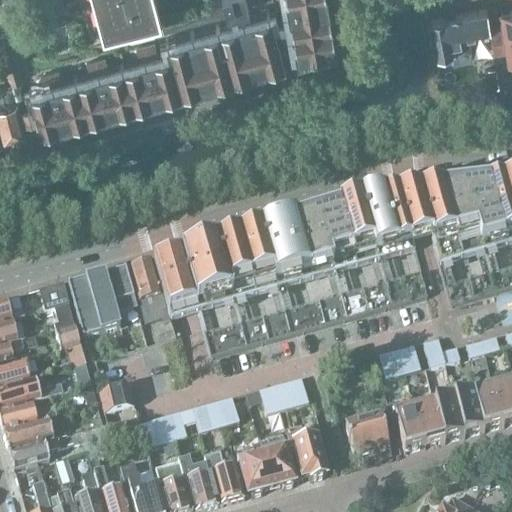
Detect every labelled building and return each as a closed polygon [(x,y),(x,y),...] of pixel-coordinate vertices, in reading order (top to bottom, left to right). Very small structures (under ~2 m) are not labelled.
[(92,0),(102,36),(126,30),(129,41),(154,35),(151,23),(160,21),(154,0),(92,0)] [(221,0),(223,4),(160,21),(163,33),(226,16),(248,10),(245,0),(285,0),(297,61),(335,51),(325,0),(221,0)] [(491,32),(490,27),(487,9),(455,15),(428,20),(434,56),(449,53),(449,55),(453,54),(455,63),(472,60),(468,40),(467,40),(466,36),(489,32),(491,32)] [(511,9),(500,11),(503,25),(490,27),(491,32),(489,32),(493,53),(507,51),(509,60),(511,59),(511,9)] [(270,17),(166,46),(169,56),(179,94),(283,66),(291,63),(285,32),(274,34),(273,30),(270,17)] [(22,82),(9,33),(0,34),(0,53),(9,86),(22,82)] [(154,44),(135,49),(138,59),(157,53),(154,44)] [(33,109),(19,113),(25,137),(30,135),(29,133),(39,131),(40,133),(45,131),(179,94),(169,56),(29,95),(33,109)] [(104,58),(86,63),(88,73),(107,67),(104,59),(104,58)] [(484,71),(487,89),(498,87),(495,68),(484,71)] [(57,72),(40,76),(43,86),(60,81),(57,72)] [(17,104),(0,108),(0,131),(1,135),(3,142),(25,137),(19,113),(17,104)] [(179,256),(153,264),(169,324),(174,322),(175,322),(196,316),(197,316),(225,308),(232,306),(234,305),(241,304),(256,299),(269,296),(276,294),(278,293),(285,291),(313,283),(326,280),(332,278),(335,277),(337,277),(341,275),(358,271),(370,267),(376,266),(379,265),(385,263),(401,259),(413,256),(414,255),(412,247),(431,242),(438,269),(439,269),(441,268),(447,266),(476,258),(482,257),(485,256),(491,254),(511,248),(511,183),(417,195),(398,197),(383,199),(360,202),(359,202),(339,209),(318,215),(294,222),(259,233),(237,240),(217,246),(216,246),(180,256),(179,256)] [(136,269),(129,271),(145,327),(168,321),(152,264),(145,266),(136,269)] [(82,341),(119,330),(116,318),(137,313),(133,301),(133,300),(125,271),(104,277),(104,276),(67,287),(82,341)] [(420,277),(406,281),(412,305),(427,301),(420,277)] [(398,309),(412,305),(406,281),(392,285),(398,309)] [(392,285),(378,289),(384,313),(398,309),(392,285)] [(44,316),(54,313),(68,309),(62,288),(38,295),(44,316)] [(378,289),(364,293),(370,317),(384,313),(378,289)] [(356,321),(370,317),(364,293),(350,297),(356,321)] [(350,297),(336,301),(343,325),(356,321),(350,297)] [(336,301),(322,305),(329,328),(343,325),(336,301)] [(6,304),(0,305),(0,327),(11,324),(18,322),(18,323),(25,321),(23,313),(9,317),(6,304)] [(329,328),(322,305),(308,309),(315,332),(329,328)] [(74,329),(68,309),(54,313),(58,327),(53,328),(55,334),(74,329)] [(308,309),(294,313),(301,336),(315,332),(308,309)] [(294,313),(280,317),(287,340),(301,336),(294,313)] [(280,317),(266,320),(273,344),(287,340),(280,317)] [(259,348),(268,346),(273,344),(266,320),(252,324),(259,348)] [(11,324),(0,327),(0,348),(17,344),(11,324)] [(247,352),(259,348),(252,324),(240,328),(247,352)] [(240,328),(228,331),(234,355),(247,352),(240,328)] [(55,334),(55,335),(61,356),(66,354),(80,350),(74,329),(55,334)] [(228,331),(215,335),(222,358),(234,355),(228,331)] [(210,362),(222,358),(215,335),(203,338),(210,362)] [(35,341),(0,350),(0,370),(13,367),(11,358),(38,351),(35,341)] [(495,343),(481,346),(484,359),(499,355),(495,343)] [(438,344),(423,348),(429,373),(444,369),(441,357),(438,344)] [(484,359),(481,346),(465,350),(469,363),(484,359)] [(85,369),(80,350),(67,354),(72,373),(85,369)] [(413,351),(399,355),(406,380),(420,376),(413,351)] [(135,353),(117,357),(123,389),(128,388),(130,399),(144,397),(135,353)] [(456,353),(441,357),(444,369),(459,365),(456,353)] [(385,385),(406,380),(399,355),(379,360),(385,385)] [(23,365),(0,371),(0,392),(29,385),(35,383),(43,381),(42,376),(37,376),(27,378),(23,365)] [(88,380),(77,383),(79,392),(82,392),(91,389),(88,380)] [(511,382),(511,381),(492,387),(493,393),(504,431),(511,428),(511,382)] [(29,385),(0,392),(0,414),(62,397),(61,392),(60,389),(52,391),(38,395),(35,383),(29,385)] [(308,409),(301,383),(285,388),(292,413),(308,409)] [(279,417),(292,413),(285,388),(272,391),(279,417)] [(95,407),(91,389),(82,392),(86,409),(95,407)] [(133,411),(128,390),(99,397),(104,418),(133,411)] [(265,420),(279,417),(272,391),(258,395),(265,420)] [(492,393),(474,398),(484,436),(504,431),(493,393),(492,393)] [(474,398),(454,403),(464,441),(484,436),(474,398)] [(231,403),(218,406),(225,432),(238,428),(231,403)] [(454,403),(434,408),(444,443),(445,447),(464,441),(454,403)] [(31,406),(0,415),(0,428),(2,436),(37,426),(47,424),(57,422),(53,410),(41,414),(34,416),(32,410),(31,406)] [(225,432),(218,406),(205,410),(212,435),(225,432)] [(413,408),(392,413),(404,458),(425,452),(424,449),(415,414),(413,408)] [(434,408),(415,414),(424,449),(425,452),(445,447),(444,443),(434,408)] [(199,439),(212,435),(205,410),(192,414),(196,426),(199,439)] [(192,414),(179,417),(182,430),(196,426),(192,414)] [(374,463),(390,458),(379,420),(380,420),(379,415),(365,419),(366,424),(344,430),(352,459),(372,453),(374,463)] [(179,417),(165,421),(172,446),(186,443),(182,430),(179,417)] [(159,450),(172,446),(165,421),(152,425),(159,450)] [(37,426),(2,436),(8,457),(55,443),(56,443),(66,440),(63,431),(50,435),(47,424),(37,426)] [(146,454),(159,450),(152,425),(139,429),(146,454)] [(55,443),(8,457),(13,474),(36,468),(49,464),(46,455),(59,452),(59,453),(110,439),(107,429),(66,441),(56,443),(55,443)] [(278,491),(282,490),(282,492),(292,489),(292,487),(295,486),(286,453),(285,453),(281,436),(258,443),(262,459),(262,460),(270,490),(278,488),(278,491)] [(322,481),(324,479),(326,478),(316,443),(314,436),(286,443),(290,457),(293,456),(301,483),(309,481),(309,483),(312,482),(315,483),(322,481)] [(270,490),(262,460),(257,444),(243,448),(245,454),(235,456),(238,466),(247,499),(250,498),(251,501),(261,498),(261,496),(264,495),(263,492),(270,490)] [(217,457),(204,461),(205,466),(208,477),(209,476),(209,477),(212,476),(220,509),(244,503),(243,500),(235,469),(224,472),(219,456),(217,457)] [(189,460),(178,463),(179,469),(181,475),(183,483),(185,483),(193,511),(209,511),(218,510),(209,477),(209,476),(208,477),(205,466),(192,470),(189,460)] [(67,463),(63,465),(70,487),(75,485),(67,463)] [(161,511),(155,489),(151,475),(137,479),(134,469),(119,473),(124,488),(127,487),(130,496),(134,511),(161,511)] [(174,471),(156,476),(160,490),(165,511),(190,511),(183,483),(181,475),(179,469),(174,471)] [(102,474),(93,477),(94,478),(99,496),(103,511),(127,511),(121,490),(108,494),(102,474)] [(87,500),(74,503),(76,511),(101,511),(98,497),(99,496),(94,478),(89,479),(82,481),(87,500)] [(480,481),(471,482),(471,483),(472,491),(481,491),(480,483),(480,481)] [(489,481),(480,481),(480,483),(481,491),(490,490),(489,485),(489,481)] [(38,511),(49,511),(47,502),(43,487),(32,490),(38,511)] [(73,511),(74,511),(70,501),(69,497),(68,494),(56,497),(59,511),(73,511)] [(466,511),(451,503),(448,510),(445,508),(442,511),(441,511),(440,511),(466,511)]
